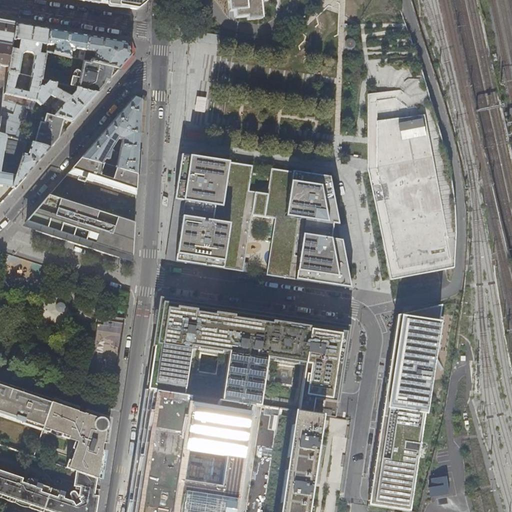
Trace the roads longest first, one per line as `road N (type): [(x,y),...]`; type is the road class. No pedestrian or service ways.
road 1 (residential): [(353,501),(375,340),(363,314),(147,277)]
road 2 (tertiary): [(113,511),(147,277)]
road 3 (residential): [(160,67),(140,71),(0,231)]
road 4 (tertiary): [(147,277),(160,67)]
road 5 (residential): [(161,31),(0,2)]
